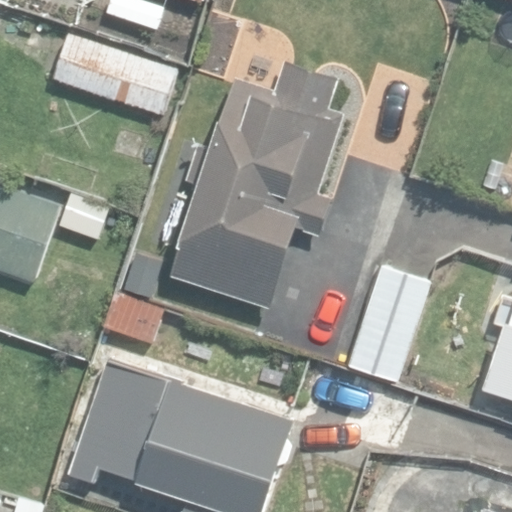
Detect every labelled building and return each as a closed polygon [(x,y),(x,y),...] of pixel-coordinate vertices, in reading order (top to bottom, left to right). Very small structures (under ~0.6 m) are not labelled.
[(113,0),(110,9),(161,27),(169,6),(152,0),(113,0)] [(58,76),(166,112),(181,67),(72,32),(58,76)] [(175,273),(274,305),(300,227),(321,234),(335,192),(323,188),(349,110),(333,105),(343,76),(288,58),(279,87),(240,75),(175,273)] [(0,266),(38,280),(60,217),(87,227),(97,201),(70,191),(65,203),(0,179),(0,266)] [(351,361),(400,378),(434,279),(384,262),(351,361)] [(107,323),(156,340),(168,307),(119,290),(107,323)] [(511,299),(484,386),(511,394),(511,299)] [(184,511),(264,511),(281,463),(290,460),(295,437),(295,428),(298,417),(188,380),(189,377),(113,353),(74,472),(98,480),(103,465),(190,494),(184,511)] [(498,511),(465,501),(461,511),(498,511)]
